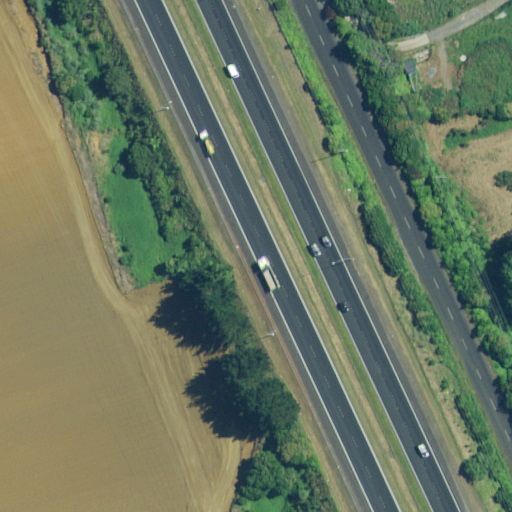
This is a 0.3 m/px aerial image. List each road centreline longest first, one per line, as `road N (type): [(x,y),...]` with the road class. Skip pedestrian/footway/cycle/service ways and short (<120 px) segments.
road 1 (motorway): [(206,0),(445,511)]
road 2 (motorway): [(385,511),(146,0)]
road 3 (unclassified): [(511,413),(318,0)]
